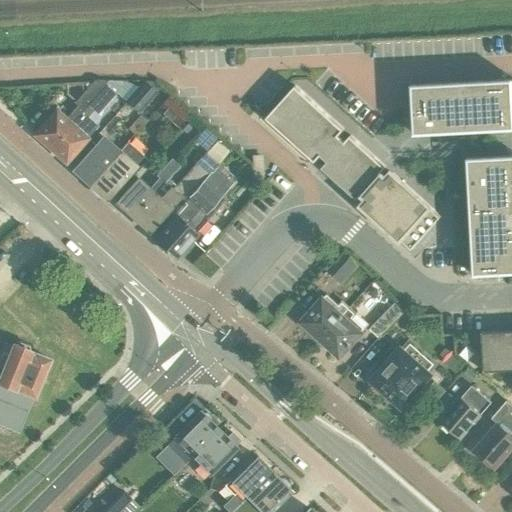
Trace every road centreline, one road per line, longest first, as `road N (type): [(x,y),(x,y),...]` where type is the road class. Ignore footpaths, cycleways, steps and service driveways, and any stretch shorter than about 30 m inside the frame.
road 1 (residential): [(460,511),(217,307)]
road 2 (residential): [(217,307),(0,121)]
road 3 (tertiary): [(402,511),(195,335)]
road 4 (residential): [(195,335),(204,362),(373,511)]
road 5 (tertiary): [(31,511),(148,397),(195,335)]
road 6 (unclassified): [(511,294),(432,296),(348,230),(311,218)]
road 7 (tertiary): [(149,354),(0,508)]
road 8 (tertiary): [(131,287),(0,165)]
road 9 (unclassified): [(217,307),(287,228),(311,218)]
